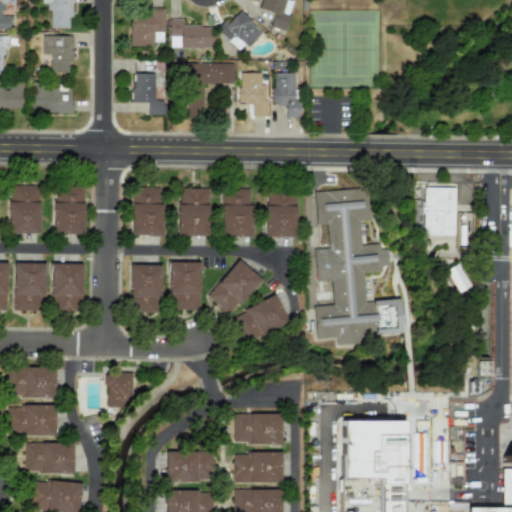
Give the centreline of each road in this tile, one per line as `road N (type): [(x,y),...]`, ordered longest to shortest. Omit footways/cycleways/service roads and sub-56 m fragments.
road 1 (tertiary): [(511,156),(0,154)]
road 2 (residential): [(106,345),(107,0)]
